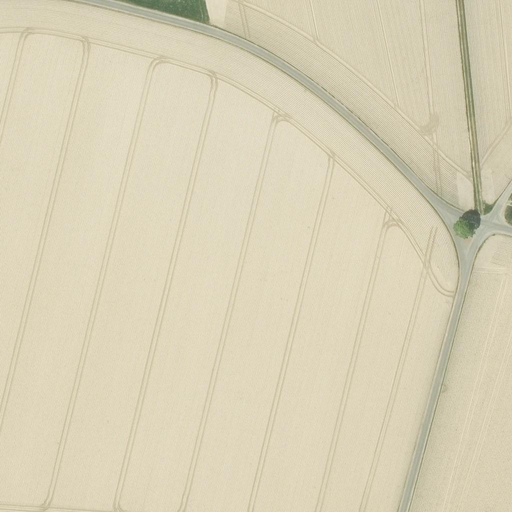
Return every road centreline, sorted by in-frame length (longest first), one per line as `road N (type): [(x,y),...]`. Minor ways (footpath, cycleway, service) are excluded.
road 1 (residential): [(444,210),(337,106),(253,51),(86,0)]
road 2 (unclassified): [(402,511),(466,270)]
road 3 (track): [(477,218),(458,0)]
